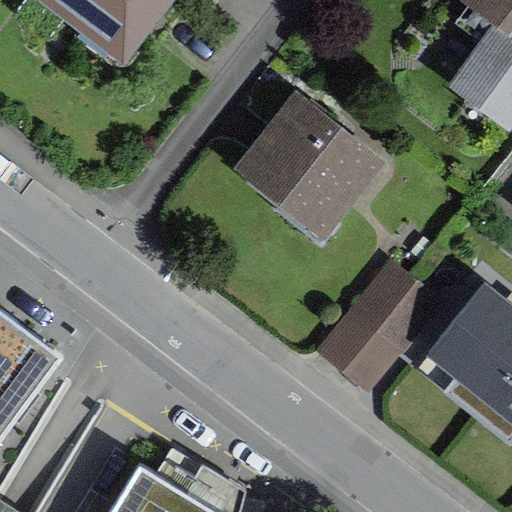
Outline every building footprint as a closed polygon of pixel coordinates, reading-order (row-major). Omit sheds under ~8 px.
[(160,0),(56,0),(122,50),(160,0)] [(511,0),(471,0),(456,21),(487,43),(461,80),(509,115),(511,111),(511,0)] [(373,159),(299,101),(248,164),(322,223),(373,159)] [(511,165),(477,209),(510,235),(511,233),(511,165)] [(354,309),(377,327),(416,281),(392,261),(354,309)] [(439,299),(416,281),(377,327),(401,346),(439,299)] [(444,388),(477,414),(511,371),(511,302),(485,281),(428,350),(457,373),(444,388)] [(0,436),(59,357),(24,331),(28,327),(0,305),(0,436)] [(511,371),(477,414),(510,441),(511,438),(511,371)] [(239,511),(247,487),(173,443),(156,471),(140,462),(108,511),(239,511)]
